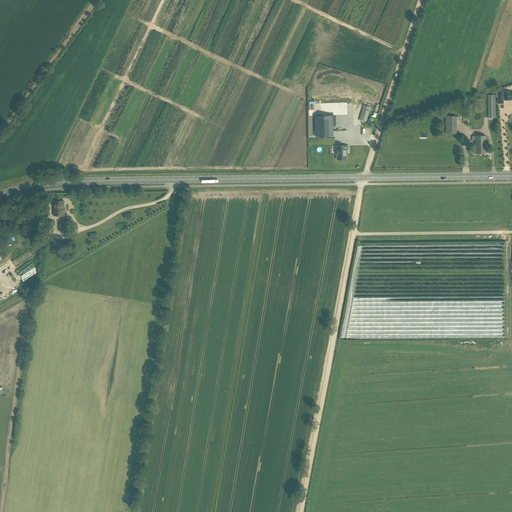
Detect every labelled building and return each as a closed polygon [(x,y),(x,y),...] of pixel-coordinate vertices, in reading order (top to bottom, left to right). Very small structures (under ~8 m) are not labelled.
[(496,95),(488,95),(488,118),(496,118),(496,95)] [(364,105),(359,119),(366,121),(371,107),(364,105)] [(345,133),(345,113),(334,113),(335,134),(345,133)] [(333,136),(332,115),(315,116),(316,136),(333,136)] [(456,116),(446,117),(446,134),(456,134),(456,116)] [(485,136),(476,136),(476,153),(486,153),(485,136)] [(347,145),(336,146),(337,159),(347,158),(347,145)] [(64,201),(53,201),(53,215),(64,215),(64,201)] [(30,253),(27,248),(13,256),(16,261),(30,253)]
